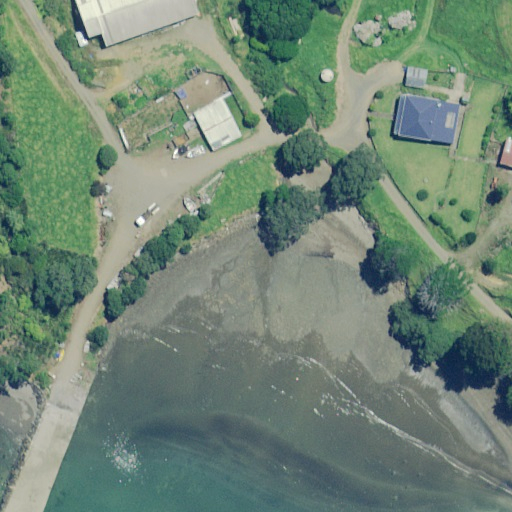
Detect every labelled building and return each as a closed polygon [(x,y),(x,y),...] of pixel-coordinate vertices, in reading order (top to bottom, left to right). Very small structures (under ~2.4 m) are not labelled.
[(198,14),(193,0),(74,0),(87,37),(101,32),(105,46),(198,14)] [(426,69),(406,66),(402,84),(423,88),(426,69)] [(236,86),(228,90),(236,108),(244,104),(236,86)] [(458,104),(402,96),(399,119),(396,135),(453,143),(458,104)] [(240,136),(221,98),(192,112),(212,150),(240,136)] [(195,124),(188,128),(190,131),(184,135),(190,146),(194,144),(195,145),(204,140),(195,124)] [(511,139),(504,137),(497,163),(511,166),(511,139)] [(161,145),(164,154),(179,148),(175,139),(161,145)] [(152,220),(167,205),(161,199),(146,214),(152,220)]
